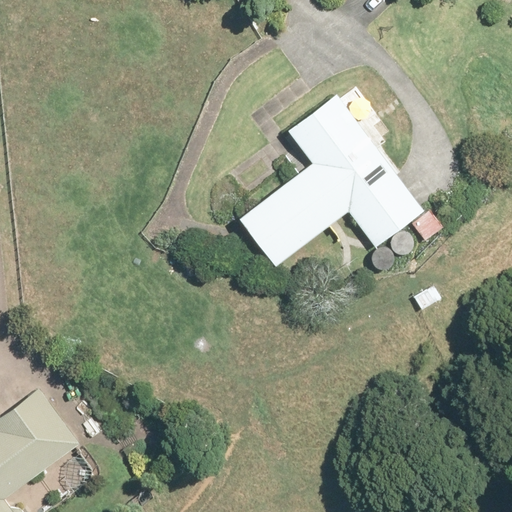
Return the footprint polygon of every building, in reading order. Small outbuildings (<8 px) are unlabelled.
[(420,33),(409,9),(391,17),(403,42),(420,33)] [(426,209),(340,93),(291,129),(315,161),(241,216),(277,264),(351,209),(377,245),(426,209)] [(366,255),(380,275),(419,248),(406,228),(366,255)] [(409,289),(421,308),(448,291),(436,272),(409,289)] [(82,443),(41,387),(3,414),(6,418),(0,422),(0,511),(31,511),(16,491),(37,476),(82,443)]
